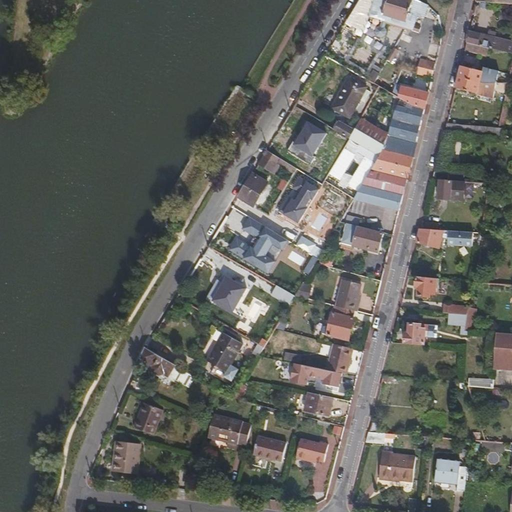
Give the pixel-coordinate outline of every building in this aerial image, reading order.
[(417,0),(374,0),(375,1),(373,5),(369,17),(420,34),(422,29),(415,27),(419,16),(425,18),(429,6),(417,0)] [(511,41),(471,31),(468,43),(490,48),(511,52),(511,41)] [(488,55),(490,48),(468,43),(466,50),(488,55)] [(394,50),(391,55),(388,61),(392,63),(398,52),(394,50)] [(432,77),(435,63),(422,60),(418,74),(432,77)] [(484,71),(463,66),(460,75),(482,80),(484,71)] [(375,72),(370,82),(375,84),(380,75),(375,72)] [(397,85),(380,75),(375,84),(379,87),(392,94),(397,85)] [(482,80),(460,75),(457,88),(494,97),(498,82),(482,80)] [(350,77),(333,108),(351,118),(368,87),(350,77)] [(414,106),(426,109),(430,94),(403,87),(400,98),(414,106)] [(390,134),(417,142),(426,109),(414,106),(400,98),(399,98),(390,134)] [(378,101),(366,120),(376,126),(387,106),(378,101)] [(500,128),(504,128),(507,129),(510,107),(505,107),(503,113),(500,128)] [(489,112),(488,127),(500,128),(503,113),(489,112)] [(366,120),(362,118),(356,130),(350,140),(378,156),(377,159),(411,168),(417,142),(390,134),(376,126),(366,120)] [(340,122),(335,131),(350,140),(356,130),(340,122)] [(488,127),(448,124),(446,131),(503,136),(504,128),(500,128),(488,127)] [(268,151),(259,165),(271,173),(281,159),(268,151)] [(411,168),(377,159),(371,170),(408,179),(411,168)] [(408,179),(371,170),(363,185),(404,195),(408,179)] [(450,172),(436,171),(434,179),(441,180),(450,180),(450,172)] [(239,198),(254,207),(263,192),(269,183),(254,173),(239,198)] [(284,180),(279,189),(284,191),(289,183),(284,180)] [(463,181),(450,180),(441,180),(439,199),(462,201),(463,181)] [(400,210),(404,195),(363,185),(355,199),(400,210)] [(263,192),(254,207),(261,211),(265,205),(266,205),(271,197),(263,192)] [(239,198),(235,206),(250,214),(254,207),(239,198)] [(379,252),(384,233),(359,227),(354,246),(379,252)] [(445,230),(421,229),(418,242),(440,248),(445,230)] [(452,239),(480,241),(481,233),(453,231),(452,239)] [(319,263),(332,266),(334,258),(321,255),(319,263)] [(437,279),(417,276),(417,286),(418,287),(418,295),(436,295),(437,279)] [(344,279),(336,306),(348,310),(355,311),(357,303),(354,302),(356,294),(359,284),(344,279)] [(304,284),(300,297),(308,299),(311,286),(304,284)] [(296,296),(277,285),(272,292),(291,304),(296,296)] [(238,311),(243,314),(254,294),(250,292),(238,311)] [(254,294),(243,314),(260,324),(267,312),(271,305),(254,294)] [(271,305),(267,312),(272,315),(276,308),(271,305)] [(451,305),(450,314),(468,315),(469,306),(451,305)] [(349,340),(356,312),(355,311),(348,310),(347,316),(334,313),(328,335),(349,340)] [(468,315),(450,314),(449,325),(466,326),(468,315)] [(406,333),(405,344),(436,346),(438,326),(411,324),(409,333),(406,333)] [(225,333),(209,361),(227,372),(244,343),(225,333)] [(511,360),(511,334),(498,333),(496,360),(511,360)] [(347,375),(354,349),(334,343),(328,370),(347,375)] [(264,348),(258,344),(253,353),(258,357),(264,348)] [(147,349),(142,359),(148,362),(147,365),(152,368),(154,372),(160,376),(165,375),(169,377),(176,365),(147,349)] [(286,358),(296,361),(298,353),(288,351),(286,358)] [(470,378),(469,385),(493,387),(494,380),(470,378)] [(330,415),(334,398),(310,392),(306,410),(330,415)] [(146,403),(136,428),(153,435),(163,410),(146,403)] [(237,444),(245,446),(251,425),(214,414),(208,437),(235,445),(237,444)] [(341,434),(343,426),(334,424),(333,432),(341,434)] [(386,434),(370,432),(367,442),(384,444),(386,434)] [(286,443),(259,437),(255,454),(282,461),(286,443)] [(321,445),(302,440),(298,458),(313,462),(313,460),(325,463),(329,445),(321,443),(321,445)] [(117,442),(113,472),(137,474),(140,445),(117,442)] [(506,443),(487,442),(487,451),(505,452),(506,443)] [(416,457),(383,453),(379,478),(413,482),(416,457)] [(458,490),(465,491),(467,483),(468,467),(460,466),(461,462),(438,460),(435,480),(459,483),(458,490)]
